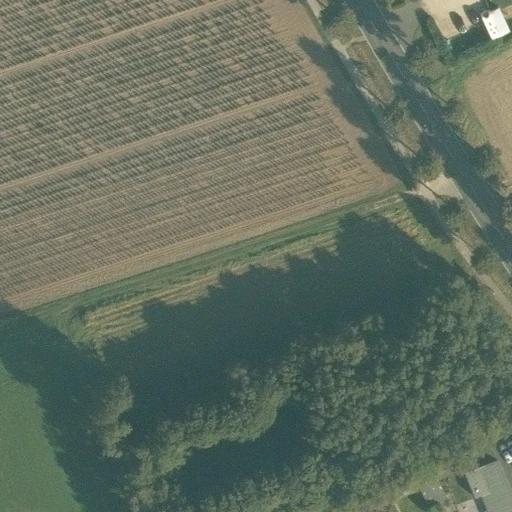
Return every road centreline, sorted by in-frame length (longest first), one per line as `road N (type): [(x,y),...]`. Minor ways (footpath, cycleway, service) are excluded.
road 1 (track): [(0,335),(459,170)]
road 2 (primary): [(511,253),(359,0)]
road 3 (track): [(62,314),(135,511)]
